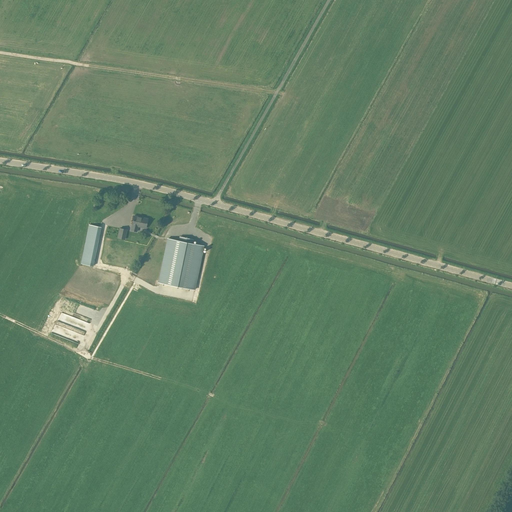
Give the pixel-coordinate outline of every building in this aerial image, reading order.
[(132,230),(137,231),(138,226),(146,228),(148,219),(134,216),(132,225),(131,230),(132,230)] [(127,230),(120,228),(118,238),(125,239),(127,230)] [(100,232),(88,230),(82,260),(93,263),(100,232)] [(179,240),(168,238),(159,283),(195,290),(204,245),(193,243),(194,239),(180,237),(179,240)] [(66,315),(61,312),(58,321),(63,323),(66,315)]
